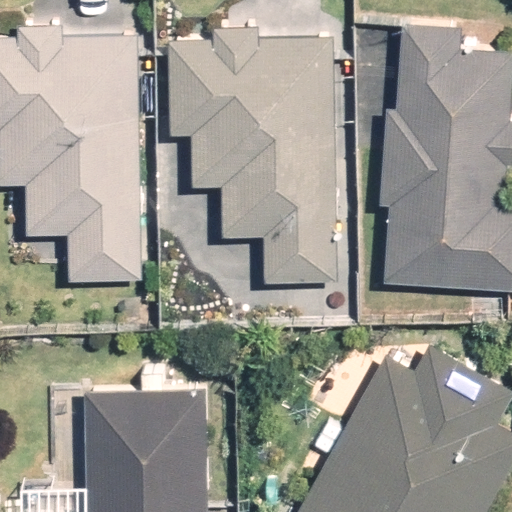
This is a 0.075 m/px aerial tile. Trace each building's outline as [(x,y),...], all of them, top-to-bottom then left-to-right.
[(21,28),(0,28),(0,124),(1,174),(29,173),(31,224),(71,223),(72,269),(146,267),(140,25),(66,27),(65,13),(21,14),(21,28)] [(394,194),(389,272),(511,279),(511,188),(507,188),(509,155),(511,154),(511,38),(463,36),(464,17),(405,14),(400,100),(390,99),(384,194),(394,194)] [(217,31),(173,32),(175,123),(196,122),(197,177),(225,176),(227,227),(267,225),(268,272),(342,270),(336,28),(262,30),(262,16),(217,17),(217,31)] [(389,344),(294,511),(486,511),(511,466),(511,424),(499,417),(511,394),(511,382),(430,336),(417,359),(389,344)] [(210,511),(208,380),(89,382),(91,511),(210,511)]
